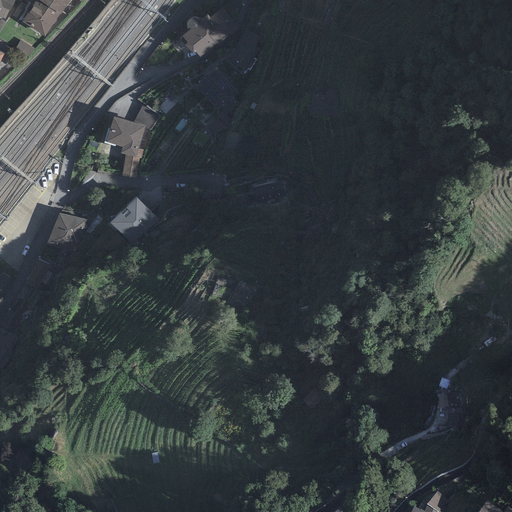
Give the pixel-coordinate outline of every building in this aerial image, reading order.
[(0,0),(0,13),(2,15),(7,5),(9,7),(12,0),(0,0)] [(66,0),(33,0),(22,18),(45,33),(66,0)] [(239,24),(223,4),(211,13),(208,10),(178,34),(192,52),(195,49),(199,54),(217,40),(218,41),(239,24)] [(264,37),(247,26),(228,56),(246,67),(264,37)] [(238,88),(217,63),(196,81),(218,106),(221,104),(227,111),(239,101),(232,93),(238,88)] [(144,102),(135,119),(146,122),(145,126),(151,129),(161,115),(144,102)] [(231,119),(223,109),(216,114),(217,116),(225,125),(231,119)] [(135,119),(114,113),(107,137),(123,142),(122,148),(126,149),(136,152),(138,147),(145,126),(146,122),(135,119)] [(225,125),(217,116),(207,126),(214,134),(225,125)] [(136,152),(126,149),(122,174),(136,176),(139,157),(141,157),(144,149),(138,147),(136,152)] [(158,216),(136,192),(110,217),(132,241),(158,216)] [(86,218),(59,209),(48,241),(76,251),(86,218)] [(39,254),(24,279),(38,287),(52,262),(39,254)] [(0,304),(5,297),(4,296),(16,279),(1,269),(0,270),(0,304)] [(0,364),(13,350),(0,339),(0,364)] [(427,505),(437,511),(438,511),(448,500),(437,492),(427,505)] [(505,511),(501,511),(487,502),(480,511),(511,511),(511,510),(508,508),(505,511)]
